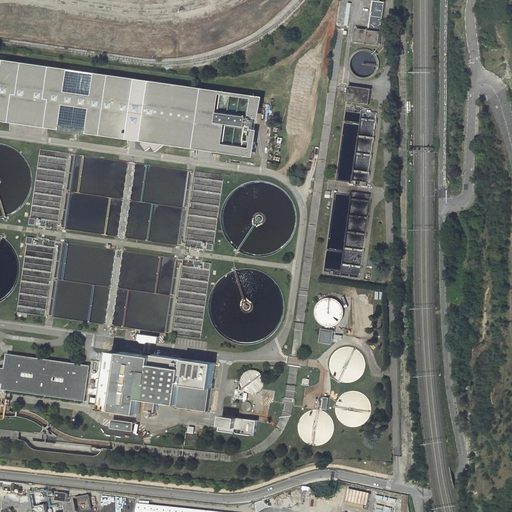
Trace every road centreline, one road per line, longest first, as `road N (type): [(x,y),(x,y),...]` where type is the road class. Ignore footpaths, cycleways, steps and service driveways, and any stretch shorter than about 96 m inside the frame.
road 1 (unclassified): [(0,475),(228,499),(330,473),(423,498)]
road 2 (unclassified): [(442,203),(460,465),(423,498)]
road 3 (unclassified): [(443,0),(442,203)]
road 4 (unknown): [(395,383),(354,340),(340,341),(319,362),(276,358)]
road 5 (unclassified): [(442,203),(466,198),(479,84)]
